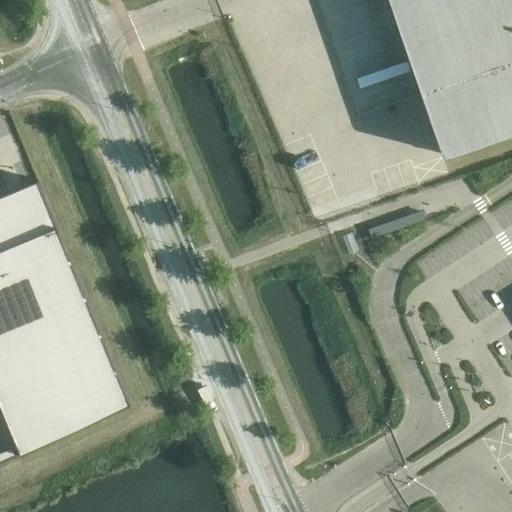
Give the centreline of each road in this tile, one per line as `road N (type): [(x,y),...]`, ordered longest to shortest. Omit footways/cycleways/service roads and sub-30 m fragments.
road 1 (tertiary): [(297,511),(99,44)]
road 2 (tertiary): [(79,52),(271,511)]
